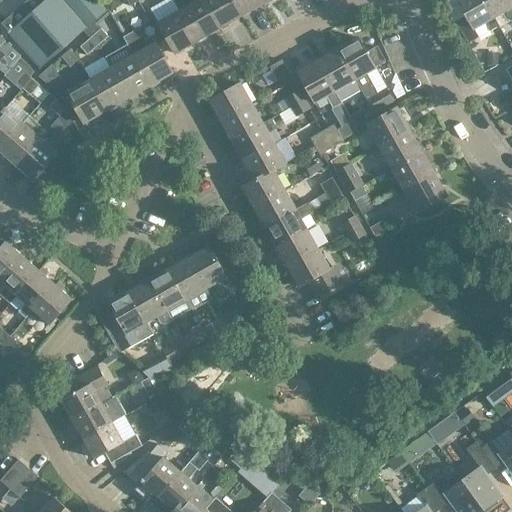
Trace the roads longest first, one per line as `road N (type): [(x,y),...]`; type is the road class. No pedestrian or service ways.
road 1 (residential): [(300,332),(189,102)]
road 2 (residential): [(189,102),(182,88),(370,3),(395,0)]
road 3 (residential): [(511,186),(467,128),(409,0)]
road 4 (residential): [(116,252),(189,102)]
road 5 (residential): [(21,381),(74,322),(116,252)]
road 6 (residential): [(92,511),(21,381)]
road 7 (residential): [(116,252),(23,211),(0,192)]
